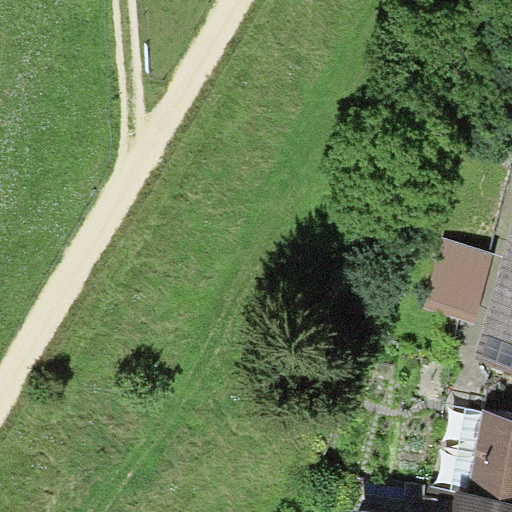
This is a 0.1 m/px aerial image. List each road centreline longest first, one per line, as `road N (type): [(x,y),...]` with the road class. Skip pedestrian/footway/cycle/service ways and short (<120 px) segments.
road 1 (track): [(0,389),(229,0)]
road 2 (track): [(117,0),(124,117),(136,152)]
